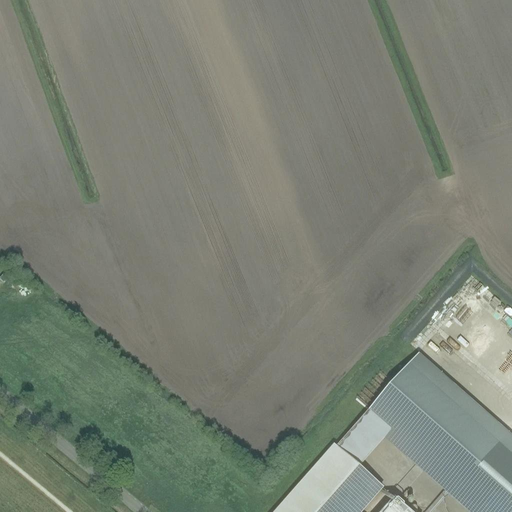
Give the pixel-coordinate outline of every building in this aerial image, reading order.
[(469,295),(461,288),(475,271),(483,278),(489,270),(471,255),(449,281),(455,286),(424,325),(432,331),(436,327),(441,330),(469,295)] [(0,279),(1,280),(5,283),(14,273),(10,269),(0,279)] [(439,348),(446,353),(453,343),(446,338),(439,348)] [(414,451),(483,511),(511,511),(511,455),(454,405),(414,451)] [(280,511),(365,511),(384,490),(358,470),(335,451),(280,511)] [(408,511),(396,500),(384,511),(408,511)]
